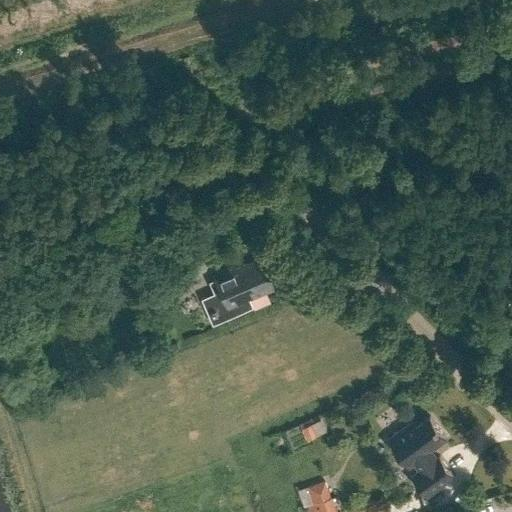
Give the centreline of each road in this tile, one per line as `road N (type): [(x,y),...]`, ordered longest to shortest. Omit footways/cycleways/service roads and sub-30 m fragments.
road 1 (track): [(457,0),(0,132)]
road 2 (residential): [(290,199),(511,421)]
